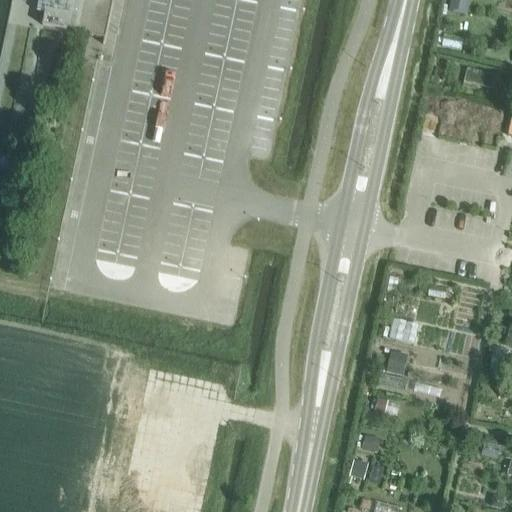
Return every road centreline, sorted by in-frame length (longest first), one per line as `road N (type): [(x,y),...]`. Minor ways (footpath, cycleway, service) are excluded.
road 1 (secondary): [(403,0),(368,95),(322,310),(312,372),(315,429)]
road 2 (secondary): [(315,429),(343,331),(407,0)]
